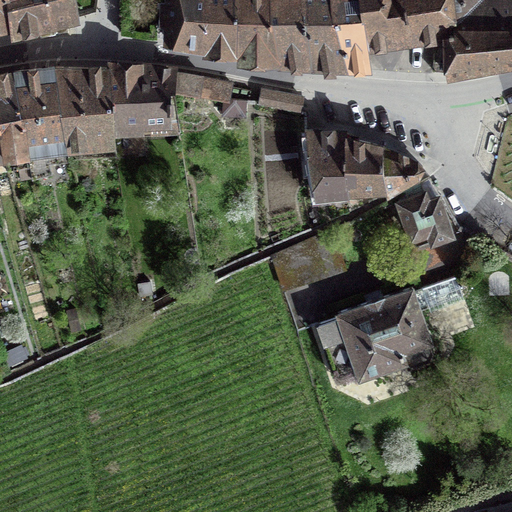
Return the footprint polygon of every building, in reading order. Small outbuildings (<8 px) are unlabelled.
[(0,0),(0,25),(10,24),(7,0),(0,0)] [(72,0),(7,0),(10,24),(18,21),(24,32),(75,18),(72,0)] [(167,38),(205,44),(205,0),(169,0),(169,1),(160,1),(160,26),(168,26),(167,38)] [(205,0),(205,44),(205,46),(238,49),(235,0),(205,0)] [(238,54),(278,56),(270,0),(235,0),(238,49),(238,54)] [(270,0),(278,56),(279,61),(313,64),(305,0),(270,0)] [(345,65),(333,0),(305,0),(313,64),(345,65)] [(370,64),(367,45),(360,0),(333,0),(345,65),(370,64)] [(449,0),(360,0),(367,45),(437,35),(433,69),(446,71),(446,32),(455,30),(449,0)] [(511,0),(449,0),(455,30),(511,28),(511,0)] [(511,28),(455,30),(446,32),(446,71),(511,58),(511,28)] [(109,67),(112,128),(114,128),(142,126),(142,121),(170,120),(173,91),(176,72),(177,72),(177,71),(177,69),(142,65),(141,68),(109,64),(109,67)] [(68,144),(54,66),(14,71),(28,149),(26,150),(32,177),(51,173),(48,162),(69,159),(66,144),(68,144)] [(68,144),(115,139),(114,128),(112,128),(109,67),(54,66),(68,144)] [(28,149),(14,71),(0,74),(0,128),(4,153),(6,153),(26,150),(28,149)] [(229,100),(229,97),(232,83),(202,77),(202,75),(177,71),(177,72),(176,72),(173,91),(224,100),(229,100)] [(259,104),(300,112),(302,97),(262,89),(259,104)] [(229,97),(229,100),(224,100),(223,113),(244,115),(245,99),(229,97)] [(347,136),(347,131),(306,131),(315,195),(347,192),(347,136)] [(384,189),(383,146),(347,136),(347,192),(384,189)] [(383,146),(384,189),(386,194),(410,178),(423,167),(383,146)] [(428,200),(421,183),(398,196),(417,244),(451,233),(438,196),(428,200)] [(345,263),(333,227),(271,254),(281,285),(345,263)] [(434,352),(420,309),(463,294),(460,288),(464,287),(462,280),(458,281),(456,275),(413,289),(412,285),(338,311),(339,315),(318,322),(337,378),(358,370),(360,374),(404,359),(404,362),(413,366),(429,361),(434,352)] [(511,511),(511,501),(487,507),(488,511),(511,511)]
